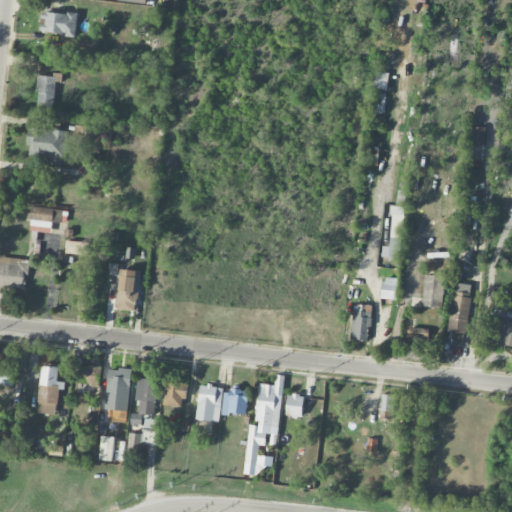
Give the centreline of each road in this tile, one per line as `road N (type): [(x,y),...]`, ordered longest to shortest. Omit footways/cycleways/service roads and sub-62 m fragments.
road 1 (residential): [(511,384),(0,326)]
road 2 (residential): [(286,511),(201,505),(147,511)]
